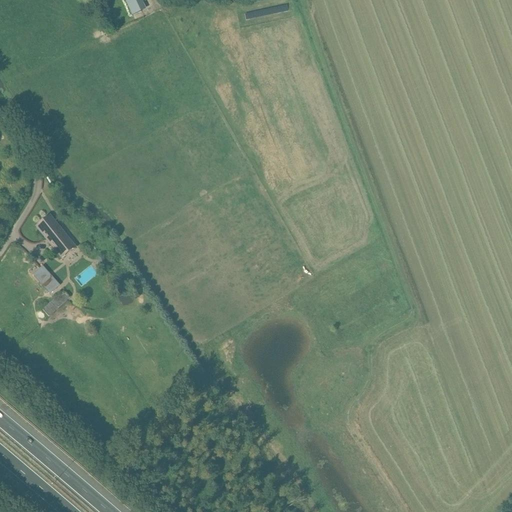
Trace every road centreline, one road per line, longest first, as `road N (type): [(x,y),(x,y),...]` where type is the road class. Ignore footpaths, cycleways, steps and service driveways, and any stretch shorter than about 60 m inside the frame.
road 1 (unclassified): [(0,113),(39,191),(11,237)]
road 2 (motorway): [(107,511),(0,421)]
